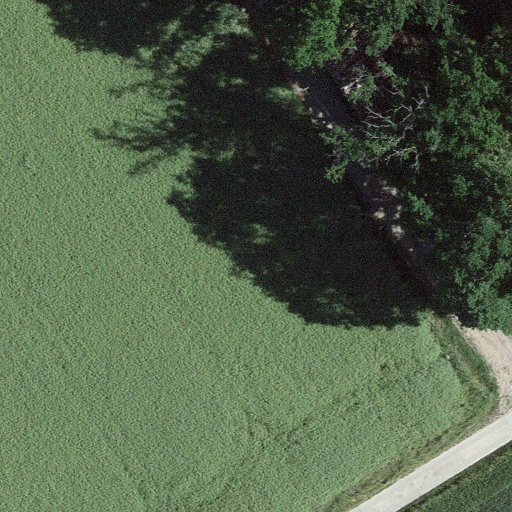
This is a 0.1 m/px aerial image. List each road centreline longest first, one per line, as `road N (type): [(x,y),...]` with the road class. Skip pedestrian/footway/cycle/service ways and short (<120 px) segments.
road 1 (track): [(284,0),(511,373)]
road 2 (unclassified): [(375,511),(511,425)]
